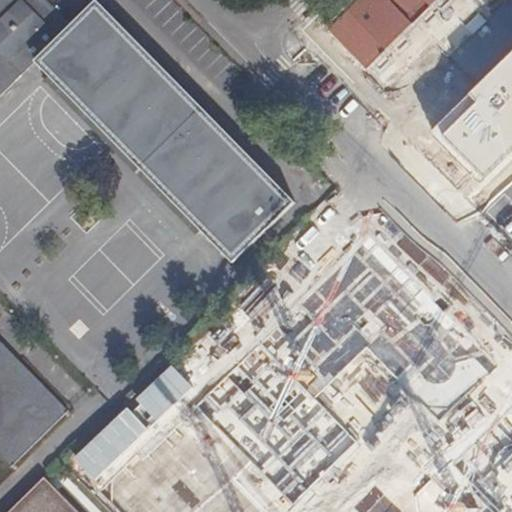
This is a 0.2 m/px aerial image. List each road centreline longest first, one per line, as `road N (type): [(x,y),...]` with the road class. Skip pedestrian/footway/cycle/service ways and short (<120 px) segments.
road 1 (residential): [(511,292),(374,158),(247,18)]
road 2 (unknown): [(511,454),(370,298),(333,299),(298,317),(261,354)]
